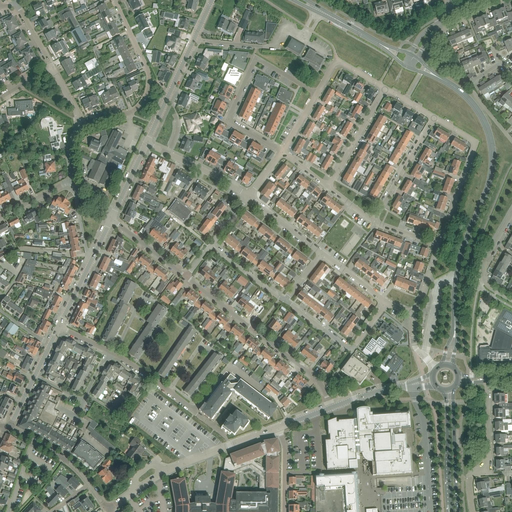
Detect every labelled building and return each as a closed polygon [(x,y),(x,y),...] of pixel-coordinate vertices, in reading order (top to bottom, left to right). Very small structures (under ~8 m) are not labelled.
[(44,3),(43,3),(44,4),(49,13),(52,12),(55,10),(54,4),(56,3),(54,0),(47,0),(46,1),(47,3),(44,4),(44,3)] [(140,1),(139,0),(128,0),(127,0),(129,5),(130,5),(133,11),(140,7),(141,7),(138,2),(140,1)] [(189,2),(187,9),(195,12),(198,0),(187,0),(187,2),(189,2)] [(393,0),(390,0),(388,1),(391,11),(395,10),(395,13),(403,11),(403,7),(400,0),(395,0),(394,0),(393,0)] [(375,9),(374,9),(375,12),(382,11),(383,14),(389,12),(386,3),(383,4),(382,2),(374,4),(375,9)] [(40,3),(33,7),(36,13),(39,11),(42,17),(46,15),(49,13),(44,4),(41,5),(40,3)] [(101,13),(108,10),(105,4),(95,9),(97,12),(100,10),(101,13)] [(511,18),(510,13),(507,14),(505,8),(499,11),(502,20),(505,18),(507,23),(509,22),(511,20),(511,18)] [(104,19),(111,16),(108,10),(101,13),(104,19)] [(64,21),(65,20),(73,16),(70,11),(61,16),(64,21)] [(495,19),(492,20),(494,27),(496,30),(496,31),(497,32),(500,31),(502,30),(500,25),(501,24),(499,21),(502,20),(499,11),(492,13),(495,19)] [(140,16),(136,18),(139,23),(140,26),(143,31),(144,31),(146,34),(145,35),(147,38),(154,35),(152,31),(144,14),(143,14),(142,14),(139,15),(140,16)] [(220,24),(218,28),(224,31),(226,28),(233,31),(233,32),(236,26),(232,25),(228,23),(227,22),(229,18),(222,15),(218,23),(220,24)] [(239,28),(244,30),(250,17),(244,15),(239,28)] [(487,15),(481,18),(484,27),(487,26),(488,29),(494,27),(492,20),(489,21),(487,15)] [(103,27),(114,22),(111,16),(104,19),(100,21),(101,22),(98,23),(100,29),(103,27)] [(6,24),(7,27),(15,22),(13,17),(8,20),(6,17),(1,20),(3,24),(6,24)] [(484,27),(481,18),(474,20),(477,26),(474,27),(476,34),(477,34),(482,31),(481,28),(484,27)] [(45,19),(38,23),(42,30),(46,27),(47,30),(54,26),(50,20),(46,22),(45,19)] [(177,28),(187,31),(190,21),(180,19),(177,28)] [(7,31),(10,36),(15,33),(13,30),(18,27),(15,22),(7,27),(9,30),(7,31)] [(105,31),(100,34),(102,37),(107,34),(106,33),(110,31),(117,28),(114,22),(103,27),(105,31)] [(78,47),(79,46),(87,42),(85,37),(80,27),(74,30),(70,32),(78,47)] [(465,27),(462,28),(467,40),(472,38),(474,37),(471,30),(469,30),(466,31),(465,27)] [(117,28),(110,31),(113,38),(119,34),(117,28)] [(462,33),(459,34),(462,42),(467,40),(462,28),(460,29),(462,33)] [(57,37),(57,31),(55,29),(45,35),(49,42),(52,40),(54,42),(60,38),(59,37),(58,37),(57,37)] [(454,31),(452,32),(457,44),(462,42),(459,34),(456,35),(454,31)] [(258,42),(258,43),(263,44),(264,34),(251,32),(251,34),(246,33),(245,37),(243,37),(243,41),(251,42),(252,42),(258,42)] [(457,44),(452,32),(449,33),(451,37),(448,39),(451,46),(452,46),(453,48),(458,46),(457,44)] [(14,40),(16,42),(24,38),(21,33),(16,35),(15,33),(10,36),(12,40),(14,40)] [(125,46),(122,40),(121,37),(117,39),(110,42),(112,45),(111,45),(114,51),(118,49),(125,46)] [(172,51),(177,52),(181,39),(173,37),(172,39),(169,38),(167,44),(174,46),(172,51)] [(17,52),(18,51),(24,48),(22,46),(27,43),(24,38),(16,42),(18,45),(12,52),(13,55),(17,52)] [(307,66),(317,72),(318,71),(317,71),(319,68),(320,69),(325,60),(315,55),(317,53),(309,49),(305,47),(306,47),(291,39),(285,49),(311,64),(310,67),(308,66),(307,66)] [(69,53),(62,41),(58,43),(52,47),(56,54),(62,51),(64,55),(69,53)] [(87,42),(79,46),(82,50),(90,46),(87,42)] [(118,49),(121,55),(128,52),(125,46),(118,49)] [(33,53),(30,48),(27,50),(25,51),(24,48),(18,51),(17,52),(19,56),(21,56),(23,55),(25,58),(33,53)] [(207,59),(209,55),(213,55),(213,50),(206,49),(206,53),(204,53),(202,57),(200,56),(195,66),(204,70),(208,60),(207,59)] [(153,55),(146,54),(146,56),(147,58),(150,63),(151,63),(159,64),(161,52),(153,51),(153,55)] [(124,61),(131,58),(128,52),(121,55),(118,57),(121,62),(124,61)] [(245,61),(246,58),(243,56),(244,53),(238,52),(235,57),(237,58),(234,66),(243,70),(246,65),(245,64),(246,61),(245,61)] [(482,55),(477,57),(482,69),(485,68),(483,64),(486,62),(485,61),(488,60),(485,52),(482,53),(482,55)] [(17,64),(16,64),(14,59),(10,53),(8,55),(10,64),(7,65),(12,73),(17,70),(14,65),(17,64)] [(23,59),(19,62),(20,64),(25,62),(25,63),(24,63),(26,66),(29,65),(28,63),(36,59),(33,53),(25,58),(23,59)] [(165,63),(165,64),(174,68),(176,64),(174,63),(178,55),(168,54),(167,57),(166,57),(165,60),(166,61),(165,63)] [(468,57),(466,58),(472,73),(474,72),(473,68),(476,67),(472,59),(471,56),(468,57)] [(477,57),(472,59),(476,67),(478,66),(480,70),(482,69),(477,57)] [(61,63),(65,70),(74,65),(70,58),(61,63)] [(84,64),(88,71),(99,65),(95,58),(84,64)] [(124,61),(127,67),(134,64),(131,58),(124,61)] [(462,63),(465,71),(468,70),(470,74),(472,73),(466,58),(461,60),(462,63)] [(0,71),(1,73),(4,72),(7,77),(12,73),(7,65),(5,61),(0,64),(0,71)] [(134,64),(127,67),(130,74),(137,70),(134,64)] [(74,65),(65,70),(68,76),(77,71),(74,65)] [(88,79),(103,71),(100,65),(85,73),(88,79)] [(166,84),(171,74),(165,71),(167,68),(162,66),(160,69),(163,71),(159,81),(166,84)] [(198,70),(196,74),(206,79),(208,75),(198,70)] [(235,85),(237,79),(238,80),(240,76),(239,75),(240,74),(232,70),(229,76),(226,75),(224,80),(235,85)] [(342,73),(339,80),(342,82),(346,85),(347,83),(349,84),(353,79),(349,77),(350,76),(348,75),(347,75),(347,76),(346,75),(342,73)] [(189,79),(185,88),(194,91),(196,87),(197,87),(201,78),(193,74),(191,79),(189,79)] [(257,78),(255,83),(257,83),(255,86),(262,90),(264,91),(268,84),(269,80),(270,80),(267,79),(267,78),(268,78),(263,76),(263,77),(257,75),(256,78),(257,78)] [(503,84),(506,82),(501,75),(495,78),(493,75),(491,76),(499,89),(504,86),(503,84)] [(491,81),(488,83),(494,92),(499,89),(491,76),(489,78),(491,81)] [(88,88),(83,78),(79,81),(79,80),(73,84),(76,91),(79,90),(80,91),(88,88)] [(137,85),(139,84),(138,81),(135,82),(130,84),(129,81),(131,81),(130,79),(127,81),(130,87),(132,92),(135,91),(136,91),(137,90),(138,89),(137,85)] [(495,93),(488,83),(486,85),(484,81),(481,82),(488,93),(490,96),(495,93)] [(230,88),(232,85),(226,82),(224,85),(222,85),(220,90),(230,95),(233,89),(230,88)] [(358,93),(353,100),(358,103),(360,100),(362,95),(360,94),(363,89),(364,86),(361,84),(362,83),(360,82),(359,82),(358,82),(353,90),(358,93)] [(488,93),(481,82),(479,84),(482,87),(479,89),(483,95),(481,96),(486,104),(488,102),(484,96),(488,93)] [(348,85),(343,94),(346,96),(352,87),(348,85)] [(132,92),(130,87),(124,90),(122,86),(119,87),(121,93),(124,92),(126,98),(133,95),(132,92)] [(114,87),(107,90),(113,103),(117,102),(116,99),(119,97),(114,87)] [(275,98),(285,104),(286,100),(290,102),(291,99),(290,99),(290,98),(291,96),(292,94),(290,93),(287,92),(286,92),(287,90),(281,87),(278,93),(281,94),(278,100),(276,98),(275,98)] [(367,99),(368,99),(366,102),(369,104),(371,101),(370,101),(375,92),(372,91),(373,90),(373,89),(371,88),(370,88),(370,89),(369,89),(366,94),(369,96),(367,99)] [(258,98),(260,93),(252,89),(250,94),(258,98)] [(329,89),(326,96),(331,99),(334,92),(329,89)] [(113,103),(107,90),(104,92),(105,94),(101,95),(105,104),(108,103),(109,105),(113,103)] [(228,100),(230,95),(220,90),(218,95),(220,96),(218,98),(224,101),(226,98),(228,100)] [(503,106),(505,104),(511,97),(508,95),(511,92),(509,90),(498,103),(503,106)] [(343,95),(337,91),(335,94),(336,95),(335,97),(340,100),(338,103),(341,104),(344,99),(346,96),(343,94),(343,95)] [(197,102),(199,98),(190,94),(188,97),(182,94),(177,105),(185,108),(187,104),(189,105),(192,100),(197,102)] [(256,102),(258,98),(250,94),(247,98),(256,102)] [(93,110),(88,97),(87,97),(87,95),(80,98),(85,110),(88,109),(89,111),(93,110)] [(91,95),(88,97),(93,110),(98,108),(97,106),(100,105),(96,95),(92,97),(91,95)] [(327,105),(326,107),(329,109),(333,111),(335,113),(338,108),(335,106),(334,108),(330,106),(331,103),(329,102),(331,99),(326,96),(322,102),(327,105)] [(223,104),(224,101),(218,98),(217,102),(215,106),(223,110),(226,105),(223,104)] [(254,107),(256,102),(247,98),(245,103),(254,107)] [(7,109),(8,117),(21,116),(21,111),(28,111),(28,112),(33,111),(32,100),(15,102),(15,108),(7,109)] [(360,100),(358,103),(366,108),(367,108),(369,105),(360,100)] [(254,107),(245,103),(243,108),(251,112),(254,107)] [(394,122),(397,123),(400,117),(398,115),(402,108),(396,104),(394,108),(387,103),(384,109),(389,112),(392,113),(394,115),(397,116),(394,122)] [(285,108),(277,104),(275,109),(283,112),(285,108)] [(221,115),(223,110),(215,106),(213,105),(210,111),(212,111),(211,115),(217,117),(218,114),(221,115)] [(319,106),(316,112),(321,115),(325,109),(319,106)] [(350,110),(353,112),(359,115),(362,109),(357,106),(356,108),(352,106),(350,110)] [(249,116),(251,112),(243,108),(241,112),(249,116)] [(283,112),(275,109),(273,113),(281,117),(283,112)] [(338,111),(337,114),(346,119),(347,117),(355,121),(359,115),(353,112),(352,115),(349,113),(348,114),(346,113),(345,115),(338,111)] [(400,117),(397,123),(400,125),(404,118),(410,122),(414,115),(407,111),(403,118),(400,117)] [(247,121),(249,116),(241,112),(239,117),(247,121)] [(318,121),(316,124),(323,127),(324,125),(321,123),(323,120),(320,118),(321,115),(316,112),(312,118),(318,121)] [(281,117),(273,113),(271,118),(279,122),(281,117)] [(197,129),(195,122),(200,121),(199,116),(197,117),(196,115),(185,118),(186,124),(187,126),(186,126),(187,131),(189,131),(189,132),(190,131),(190,132),(193,131),(194,133),(199,132),(198,128),(197,129)] [(380,116),(377,122),(383,125),(386,119),(380,116)] [(55,136),(55,137),(60,136),(60,134),(61,134),(62,128),(57,128),(56,127),(57,126),(57,125),(56,124),(56,123),(55,122),(54,121),(53,120),(52,119),(51,118),(49,117),(47,117),(45,117),(43,118),(41,120),(41,122),(40,124),(41,126),(42,128),(48,127),(50,137),(55,136)] [(416,129),(420,132),(423,128),(421,127),(424,121),(418,117),(414,123),(419,126),(416,129)] [(277,126),(279,122),(271,118),(268,123),(277,126)] [(343,123),(341,127),(344,128),(349,132),(353,125),(347,122),(346,124),(343,123)] [(377,122),(373,128),(379,131),(383,125),(377,122)] [(274,131),(277,126),(268,123),(266,127),(274,131)] [(310,123),(306,129),(312,132),(315,126),(310,123)] [(225,138),(228,132),(225,131),(224,130),(226,127),(221,124),(215,134),(220,137),(221,135),(225,138)] [(316,124),(315,126),(322,130),(321,131),(324,133),(326,129),(323,127),(316,124)] [(340,126),(337,132),(340,134),(340,135),(346,138),(349,132),(344,128),(341,127),(340,126)] [(408,129),(416,135),(418,131),(410,126),(408,129)] [(272,136),(274,131),(266,127),(264,132),(272,136)] [(373,128),(370,134),(376,137),(379,131),(373,128)] [(312,132),(306,129),(303,135),(308,138),(312,132)] [(434,135),(440,139),(444,132),(438,129),(434,135)] [(91,162),(88,168),(92,170),(92,172),(88,179),(107,188),(116,170),(115,170),(118,163),(122,165),(126,159),(125,158),(128,152),(119,147),(117,151),(114,150),(115,149),(122,135),(116,132),(115,132),(113,131),(113,132),(105,147),(101,153),(100,155),(97,162),(96,161),(96,162),(92,160),(91,162)] [(407,131),(403,137),(409,141),(413,135),(407,131)] [(234,143),(239,135),(234,132),(232,135),(231,135),(231,134),(228,132),(225,138),(229,141),(228,143),(233,146),(234,144),(234,143)] [(441,147),(438,153),(441,155),(444,150),(444,151),(447,146),(449,143),(450,141),(448,139),(450,136),(444,132),(440,139),(446,142),(442,148),(441,147)] [(379,139),(376,137),(370,134),(366,140),(372,143),(374,141),(377,143),(379,139)] [(90,146),(89,148),(95,151),(94,152),(100,154),(103,148),(105,145),(108,139),(107,135),(102,137),(100,142),(99,143),(92,140),(90,146)] [(247,143),(244,141),(243,142),(242,141),(244,138),(239,135),(234,143),(234,144),(243,149),(247,143)] [(60,136),(55,137),(57,143),(51,144),(52,151),(59,149),(59,146),(60,143),(62,142),(60,136)] [(335,137),(331,143),(339,148),(343,142),(340,141),(341,139),(339,138),(340,137),(338,136),(337,138),(335,137)] [(403,137),(400,143),(406,147),(409,141),(403,137)] [(184,139),(180,149),(189,153),(191,149),(188,148),(191,142),(184,139)] [(300,139),(297,146),(305,150),(307,147),(304,145),(305,142),(300,139)] [(451,145),(457,149),(461,142),(455,139),(451,145)] [(339,148),(331,143),(329,142),(328,145),(332,148),(331,151),(336,154),(338,151),(338,152),(340,149),(339,148)] [(461,142),(457,149),(463,152),(467,146),(461,142)] [(253,154),(258,146),(253,143),(251,146),(249,145),(250,145),(247,143),(243,149),(248,151),(246,154),(251,157),(253,154)] [(319,143),(317,147),(326,152),(328,148),(319,143)] [(400,143),(396,149),(402,153),(406,147),(400,143)] [(360,150),(366,154),(369,155),(371,152),(368,151),(370,148),(364,144),(360,150)] [(262,153),(260,152),(262,149),(258,146),(253,154),(262,160),(265,154),(262,152),(262,153)] [(305,160),(308,161),(312,154),(305,150),(297,146),(293,152),(298,155),(300,152),(307,156),(305,160)] [(210,163),(215,155),(206,149),(203,155),(206,157),(206,156),(207,157),(205,160),(210,163)] [(403,154),(403,153),(402,153),(396,149),(395,152),(392,150),(391,152),(391,153),(391,154),(399,159),(401,156),(402,155),(403,154)] [(426,149),(422,155),(428,158),(430,155),(438,160),(441,155),(438,153),(436,152),(435,154),(426,149)] [(360,150),(357,156),(363,160),(366,154),(360,150)] [(388,150),(386,153),(390,155),(389,156),(389,157),(391,158),(389,161),(395,165),(399,159),(391,154),(391,153),(391,152),(388,150)] [(225,160),(221,157),(222,155),(216,153),(215,155),(210,163),(215,166),(217,163),(218,163),(218,164),(221,166),(225,160)] [(312,154),(308,161),(312,164),(317,157),(312,154)] [(425,164),(424,166),(429,169),(430,167),(429,166),(431,163),(426,161),(428,158),(422,155),(419,161),(425,164)] [(322,156),(320,159),(330,165),(333,159),(328,156),(326,158),(322,156)] [(357,156),(353,162),(360,166),(363,160),(357,156)] [(151,157),(147,165),(153,168),(155,164),(157,165),(158,163),(162,165),(161,167),(160,166),(158,170),(171,177),(176,165),(165,160),(158,157),(156,160),(151,157)] [(330,165),(320,159),(318,163),(322,165),(321,168),(326,171),(330,165)] [(234,165),(225,160),(221,166),(224,167),(226,168),(224,171),(229,174),(234,165)] [(453,160),(451,167),(458,170),(460,163),(453,160)] [(39,172),(39,176),(46,175),(47,176),(51,176),(50,173),(56,172),(54,162),(45,164),(46,171),(39,172)] [(353,162),(350,168),(356,172),(360,166),(353,162)] [(147,165),(144,172),(146,173),(150,175),(152,176),(153,173),(155,169),(153,168),(147,165)] [(239,176),(243,170),(234,165),(229,174),(233,177),(235,173),(237,174),(236,175),(239,176)] [(283,165),(279,171),(286,176),(291,171),(283,165)] [(387,165),(383,172),(389,175),(393,170),(393,169),(387,165)] [(416,165),(413,170),(422,175),(424,171),(432,175),(432,173),(433,171),(429,169),(424,166),(423,168),(416,165)] [(451,167),(447,165),(445,171),(449,173),(449,174),(456,176),(458,170),(451,167)] [(350,168),(346,174),(353,178),(356,172),(350,168)] [(28,178),(24,169),(19,171),(23,180),(28,178)] [(251,179),(253,174),(248,171),(247,173),(243,170),(239,176),(243,178),(244,178),(242,182),(247,185),(249,182),(250,183),(252,180),(251,179)] [(413,170),(410,175),(419,180),(422,175),(413,170)] [(286,176),(279,171),(274,176),(279,180),(281,178),(283,180),(286,176)] [(148,183),(150,180),(156,183),(158,179),(152,176),(150,175),(146,173),(144,172),(140,180),(148,183)] [(178,180),(181,182),(185,176),(178,172),(172,182),(175,184),(178,180)] [(289,179),(292,181),(297,175),(294,172),(289,179)] [(383,172),(380,177),(386,181),(389,175),(383,172)] [(349,184),(352,179),(353,178),(346,174),(343,180),(349,184)] [(185,176),(181,182),(179,186),(185,190),(188,186),(192,180),(185,176)] [(295,181),(301,185),(305,180),(300,176),(295,181)] [(374,182),(376,183),(382,187),(386,181),(380,177),(377,176),(374,182)] [(5,180),(6,184),(7,184),(11,192),(14,191),(17,196),(19,195),(20,196),(23,194),(23,193),(17,182),(17,181),(11,184),(8,178),(5,180)] [(447,178),(445,185),(452,187),(454,181),(447,178)] [(29,190),(25,182),(24,180),(23,181),(22,179),(17,182),(23,193),(29,190)] [(275,180),(271,184),(275,188),(277,186),(282,190),(284,187),(278,183),(275,180)] [(280,180),(278,183),(284,187),(286,188),(288,187),(280,180)] [(301,185),(306,189),(311,184),(305,180),(301,185)] [(357,180),(352,189),(357,192),(360,188),(362,183),(360,182),(357,180)] [(421,181),(419,184),(426,188),(428,184),(421,180),(421,181)] [(407,181),(404,186),(413,191),(415,188),(413,187),(414,185),(407,181)] [(267,185),(264,188),(265,189),(271,193),(273,194),(277,189),(275,188),(271,184),(269,183),(267,185)] [(376,183),(373,189),(379,193),(382,187),(376,183)] [(2,191),(0,192),(5,202),(11,199),(9,195),(12,193),(11,192),(7,184),(6,184),(3,185),(6,192),(3,193),(2,191)] [(198,196),(199,194),(203,188),(198,184),(193,192),(196,194),(195,195),(198,196)] [(305,192),(309,195),(310,196),(312,194),(316,188),(311,184),(306,189),(305,192)] [(365,185),(364,184),(359,193),(366,197),(368,193),(362,190),(365,185)] [(452,187),(445,185),(442,191),(449,194),(452,187)] [(143,193),(144,189),(138,186),(135,192),(142,195),(152,200),(153,200),(154,198),(151,196),(145,193),(143,193)] [(405,193),(403,196),(407,198),(412,201),(414,201),(415,199),(411,197),(412,197),(410,196),(413,191),(404,186),(401,191),(405,193)] [(203,188),(199,194),(201,195),(199,198),(203,201),(205,197),(205,198),(209,192),(203,188)] [(316,188),(312,194),(317,198),(322,193),(316,188)] [(271,193),(265,189),(263,192),(263,191),(261,194),(267,199),(271,193)] [(379,193),(373,189),(369,195),(375,199),(377,196),(378,196),(380,194),(379,193)] [(179,199),(182,201),(187,193),(184,191),(179,199)] [(438,202),(438,203),(445,205),(448,199),(441,196),(442,194),(439,193),(434,191),(433,194),(437,195),(435,201),(438,202)] [(142,195),(135,192),(132,198),(139,201),(140,199),(150,204),(152,200),(142,195)] [(187,193),(182,201),(182,200),(186,203),(191,194),(188,192),(187,194),(187,193)] [(325,207),(327,206),(331,200),(326,196),(319,204),(323,207),(324,206),(325,207)] [(398,196),(395,202),(407,208),(409,205),(406,204),(407,204),(402,201),(403,199),(406,201),(407,198),(403,196),(402,198),(398,196)] [(56,205),(60,208),(65,200),(61,198),(61,199),(59,198),(57,201),(56,201),(54,200),(50,207),(50,208),(52,209),(54,209),(56,205)] [(65,200),(60,208),(59,211),(62,213),(63,210),(65,211),(64,212),(68,214),(71,209),(69,208),(68,208),(70,204),(68,203),(69,202),(65,200)] [(168,211),(184,223),(192,212),(177,200),(168,211)] [(276,205),(281,210),(286,204),(280,200),(276,205)] [(331,200),(327,206),(332,210),(337,204),(331,200)] [(220,203),(216,209),(222,213),(226,208),(227,208),(225,206),(227,204),(222,201),(220,203)] [(404,214),(407,208),(395,202),(394,204),(393,204),(392,204),(391,205),(392,206),(392,207),(394,208),(391,212),(397,215),(399,211),(397,210),(399,207),(401,209),(402,211),(401,211),(402,213),(404,214)] [(130,203),(127,209),(133,212),(134,211),(136,206),(136,205),(130,203)] [(195,207),(192,205),(193,205),(192,203),(190,206),(189,207),(197,212),(201,206),(198,204),(195,207)] [(445,205),(438,203),(436,209),(443,212),(445,205)] [(148,209),(159,214),(165,206),(160,204),(158,208),(156,207),(155,208),(150,206),(148,209)] [(281,210),(287,214),(291,208),(286,204),(281,210)] [(303,208),(300,211),(303,213),(309,206),(306,204),(303,208)] [(337,204),(332,210),(338,214),(342,208),(337,204)] [(291,208),(287,214),(292,218),(297,212),(294,210),(295,209),(294,207),(293,206),(291,208)] [(214,207),(207,216),(208,216),(211,218),(214,221),(216,218),(218,219),(222,213),(216,209),(214,207)] [(309,213),(311,215),(313,212),(318,216),(316,217),(316,218),(318,215),(320,213),(319,213),(313,208),(312,209),(314,210),(313,211),(311,210),(309,213)] [(42,221),(39,216),(37,217),(33,209),(25,214),(26,216),(23,218),(26,224),(34,220),(33,219),(34,218),(37,223),(42,221)] [(127,209),(124,215),(127,216),(125,221),(126,221),(131,225),(131,224),(132,224),(133,224),(133,223),(134,223),(134,222),(134,221),(133,221),(133,220),(131,219),(133,216),(140,219),(145,222),(147,223),(143,228),(146,230),(149,226),(154,221),(153,221),(150,219),(134,211),(133,212),(127,209)] [(154,221),(149,226),(153,230),(150,234),(155,239),(161,231),(162,230),(157,226),(161,221),(166,214),(162,211),(157,218),(154,221)] [(241,219),(246,223),(251,217),(246,212),(241,219)] [(407,222),(413,225),(416,218),(414,217),(409,216),(410,213),(407,212),(404,217),(408,219),(407,222)] [(307,230),(312,224),(313,222),(309,218),(311,215),(309,213),(307,216),(308,217),(306,220),(302,225),(305,228),(304,228),(304,229),(306,230),(307,229),(307,230)] [(296,221),(302,225),(306,220),(301,215),(296,221)] [(413,225),(420,227),(423,218),(424,217),(420,215),(420,216),(418,216),(417,216),(416,218),(413,225)] [(207,220),(203,226),(209,230),(213,225),(214,225),(212,223),(214,221),(211,218),(208,216),(206,219),(207,220)] [(430,220),(426,229),(433,232),(434,229),(438,230),(440,224),(437,223),(436,225),(432,224),(433,220),(431,219),(432,217),(429,216),(428,220),(430,220)] [(250,229),(254,231),(258,225),(255,223),(257,221),(251,217),(246,223),(252,227),(250,229)] [(21,226),(19,223),(17,218),(8,222),(11,227),(13,232),(17,230),(16,229),(21,226)] [(420,227),(426,229),(430,220),(428,220),(423,218),(420,227)] [(324,220),(323,219),(320,222),(322,223),(323,223),(326,226),(327,225),(331,228),(331,227),(332,226),(327,222),(325,220),(324,220)] [(63,233),(63,234),(76,231),(75,227),(70,228),(69,222),(64,223),(66,230),(67,229),(68,232),(63,233)] [(36,224),(36,233),(40,233),(40,228),(47,227),(47,223),(38,223),(38,224),(36,224)] [(10,233),(8,229),(8,228),(5,224),(0,226),(0,234),(4,232),(6,235),(10,233)] [(307,230),(313,234),(317,228),(312,224),(307,230)] [(258,232),(263,236),(268,230),(263,225),(261,227),(258,225),(254,231),(256,233),(258,232)] [(203,226),(199,231),(201,233),(205,236),(209,230),(203,226)] [(23,240),(23,235),(15,234),(13,232),(11,227),(9,228),(8,229),(10,233),(13,239),(15,239),(23,240)] [(317,228),(313,234),(315,236),(315,237),(317,238),(318,238),(320,236),(323,238),(326,233),(323,231),(322,232),(317,228)] [(270,239),(273,241),(275,238),(272,236),(274,234),(268,230),(263,236),(269,241),(270,239)] [(68,235),(69,241),(78,239),(76,231),(63,234),(64,236),(68,235)] [(161,231),(155,239),(161,243),(163,241),(165,243),(169,238),(168,238),(169,236),(167,235),(164,233),(161,231)] [(378,240),(381,241),(383,234),(376,232),(376,234),(372,233),(366,241),(373,243),(373,242),(377,243),(378,240)] [(381,241),(387,244),(389,237),(386,235),(387,235),(386,234),(385,233),(384,234),(383,234),(381,241)] [(224,241),(229,245),(234,240),(228,235),(223,241),(224,241)] [(119,250),(123,241),(117,237),(116,241),(113,240),(110,246),(116,249),(119,250)] [(387,244),(393,246),(396,239),(389,237),(387,244)] [(239,250),(242,252),(240,254),(241,255),(241,254),(246,259),(251,252),(245,248),(247,245),(251,240),(248,238),(244,243),(239,250)] [(275,245),(280,249),(285,243),(279,239),(278,240),(275,238),(273,241),(276,243),(275,245)] [(399,252),(403,241),(399,240),(400,239),(396,238),(396,239),(393,246),(393,248),(392,249),(393,250),(399,252)] [(68,247),(68,248),(79,246),(78,239),(69,241),(71,247),(68,247)] [(234,250),(235,250),(236,248),(239,250),(244,243),(242,241),(239,244),(234,240),(229,245),(235,250),(234,250)] [(422,257),(423,258),(423,257),(426,258),(429,251),(422,249),(405,242),(401,255),(407,257),(410,249),(418,252),(417,255),(422,257)] [(170,251),(176,255),(180,250),(178,247),(179,245),(177,243),(170,251)] [(287,252),(290,254),(292,251),(289,249),(291,247),(285,243),(280,249),(279,251),(281,253),(283,251),(286,254),(287,252)] [(79,246),(68,248),(68,250),(71,249),(72,251),(70,252),(72,258),(76,257),(75,252),(80,251),(79,246)] [(116,249),(110,246),(107,252),(113,255),(116,249)] [(180,250),(176,255),(182,259),(188,252),(185,249),(183,252),(180,250)] [(251,263),(252,263),(253,261),(256,263),(261,257),(265,252),(263,250),(259,255),(258,254),(258,255),(257,254),(254,255),(251,252),(246,259),(252,263),(251,263)] [(292,258),(297,262),(302,256),(296,252),(295,253),(292,251),(290,254),(287,258),(289,259),(292,256),(293,256),(292,258)] [(265,252),(261,257),(256,263),(259,265),(257,267),(258,268),(258,267),(260,269),(259,270),(262,273),(268,265),(264,263),(265,262),(264,260),(263,260),(268,254),(265,252)] [(354,266),(360,270),(366,262),(361,258),(356,254),(351,260),(356,264),(354,266)] [(504,256),(502,259),(510,264),(511,259),(511,257),(506,254),(504,256)] [(131,255),(126,264),(129,265),(132,261),(135,258),(131,255)] [(138,262),(143,265),(147,259),(143,256),(141,258),(138,257),(135,261),(137,263),(138,262)] [(302,256),(297,262),(301,265),(299,268),(303,271),(307,266),(305,264),(308,260),(302,256)] [(105,257),(102,263),(111,268),(114,262),(105,257)] [(69,258),(65,267),(69,269),(68,270),(76,273),(78,269),(73,267),(76,262),(72,260),(71,260),(69,258)] [(147,259),(143,265),(147,268),(147,269),(149,271),(152,267),(150,265),(152,262),(147,259)] [(502,259),(499,265),(507,269),(510,264),(502,259)] [(31,260),(28,260),(26,263),(25,266),(24,267),(29,268),(35,269),(35,265),(36,265),(36,262),(31,260)] [(129,265),(124,273),(126,274),(128,272),(128,273),(135,263),(132,261),(129,265)] [(360,270),(365,274),(370,268),(367,266),(369,263),(367,261),(366,262),(360,270)] [(200,274),(206,279),(210,274),(207,271),(209,269),(206,266),(207,264),(205,262),(200,268),(202,270),(200,274)] [(282,265),(282,264),(280,263),(279,262),(273,269),(268,265),(262,273),(266,275),(266,274),(269,276),(268,276),(269,276),(270,274),(273,276),(282,265)] [(392,262),(387,268),(394,272),(395,269),(395,268),(397,264),(392,262)] [(111,268),(102,263),(99,269),(108,274),(111,268)] [(123,273),(124,273),(129,265),(126,264),(123,263),(119,271),(123,273)] [(405,270),(410,272),(412,273),(413,270),(421,273),(423,265),(417,263),(415,267),(413,266),(412,269),(406,267),(405,270)] [(324,274),(326,275),(330,270),(322,264),(320,266),(319,266),(318,268),(318,269),(324,274)] [(273,276),(276,278),(274,280),(274,281),(275,280),(280,285),(285,279),(279,274),(285,267),(282,265),(273,276)] [(499,265),(496,270),(503,275),(505,272),(508,274),(510,271),(507,269),(499,265)] [(22,271),(21,274),(30,276),(31,271),(28,271),(29,268),(24,267),(24,268),(22,271)] [(69,269),(65,267),(63,267),(62,271),(67,272),(65,275),(73,279),(76,273),(68,270),(69,269)] [(153,273),(158,276),(163,270),(158,267),(156,270),(153,268),(150,272),(153,274),(153,273)] [(215,267),(210,274),(206,279),(213,284),(217,278),(213,276),(218,270),(215,267)] [(365,274),(371,278),(375,273),(370,268),(365,274)] [(219,276),(222,278),(225,274),(227,271),(225,269),(219,276)] [(314,275),(320,279),(324,274),(318,269),(314,275)] [(401,288),(404,280),(405,278),(399,276),(401,270),(398,269),(395,275),(398,276),(394,286),(401,288)] [(163,270),(158,276),(163,280),(160,283),(161,284),(156,291),(160,294),(162,291),(169,281),(167,280),(168,278),(165,276),(167,274),(163,270)] [(503,275),(496,270),(494,274),(493,276),(497,278),(495,282),(501,285),(503,282),(500,280),(503,275)] [(287,274),(290,276),(294,279),(296,275),(290,271),(287,274)] [(145,278),(148,274),(146,272),(142,275),(138,280),(137,281),(141,284),(145,278)] [(376,282),(376,283),(381,277),(380,277),(375,273),(371,278),(374,281),(373,281),(373,282),(375,283),(376,283),(376,282)] [(31,281),(32,276),(30,276),(21,274),(20,274),(16,282),(23,284),(25,280),(26,281),(27,280),(31,281)] [(95,274),(92,281),(98,283),(101,277),(95,274)] [(381,277),(376,283),(379,285),(379,286),(380,287),(381,287),(382,287),(384,285),(386,287),(390,282),(387,280),(386,281),(383,279),(385,276),(383,274),(380,277),(381,277)] [(113,275),(110,281),(115,284),(120,278),(113,275)] [(320,279),(314,275),(310,280),(318,287),(321,282),(320,282),(321,280),(320,279)] [(53,281),(54,281),(58,283),(61,284),(62,283),(69,287),(72,281),(65,277),(63,281),(58,278),(57,279),(54,278),(53,281)] [(335,284),(340,288),(345,282),(339,278),(335,284)] [(285,279),(280,285),(285,289),(286,289),(290,283),(285,279)] [(401,288),(407,290),(410,283),(404,280),(401,288)] [(9,285),(5,281),(0,287),(5,291),(9,285)] [(51,286),(54,287),(53,290),(56,291),(56,292),(60,294),(62,289),(67,291),(69,287),(62,283),(61,284),(58,283),(54,281),(51,286)] [(98,283),(92,281),(89,287),(95,289),(98,283)] [(102,340),(105,342),(105,341),(111,344),(129,308),(126,306),(137,285),(127,281),(118,299),(121,300),(102,339),(102,340)] [(111,289),(115,284),(110,281),(106,287),(108,288),(111,289)] [(170,284),(166,288),(168,290),(167,290),(168,290),(172,293),(175,289),(178,291),(182,285),(177,281),(175,284),(173,282),(171,285),(169,284),(170,284)] [(224,281),(219,288),(225,293),(229,288),(226,286),(228,284),(224,281)] [(340,288),(346,292),(350,286),(345,282),(340,288)] [(244,289),(247,292),(250,288),(252,285),(249,283),(247,286),(244,289)] [(410,283),(407,290),(413,293),(416,285),(410,283)] [(229,288),(225,293),(231,298),(235,293),(237,291),(234,288),(231,286),(229,288)] [(346,292),(351,296),(355,291),(350,286),(346,292)] [(47,304),(51,305),(58,309),(63,300),(54,295),(54,296),(52,295),(53,292),(49,291),(43,290),(44,290),(38,288),(35,293),(49,300),(47,304)] [(88,298),(87,301),(96,306),(98,308),(101,310),(103,307),(97,303),(98,302),(93,299),(96,292),(92,290),(91,292),(86,290),(83,296),(88,298)] [(327,294),(333,298),(334,296),(336,294),(330,290),(327,294)] [(185,297),(190,300),(195,294),(190,291),(188,293),(185,292),(182,296),(185,298),(185,297)] [(351,296),(357,300),(361,295),(355,291),(351,296)] [(297,297),(302,302),(306,296),(301,292),(297,297)] [(174,300),(172,303),(175,305),(179,299),(178,298),(181,295),(179,293),(174,300)] [(195,294),(190,300),(194,304),(193,305),(196,307),(199,302),(197,300),(199,298),(195,294)] [(242,298),(238,303),(244,308),(248,303),(250,301),(251,299),(247,296),(246,297),(243,294),(240,297),(242,298)] [(308,306),(312,300),(314,298),(308,294),(306,296),(302,302),(308,306)] [(362,305),(366,299),(361,295),(357,300),(362,305)] [(160,299),(168,305),(171,302),(163,296),(160,299)] [(1,303),(6,307),(10,300),(6,297),(1,303)] [(34,304),(36,300),(31,298),(27,306),(32,308),(34,304)] [(362,305),(354,315),(359,318),(361,315),(359,313),(365,307),(368,309),(372,303),(366,299),(362,305)] [(4,308),(9,312),(14,305),(9,302),(11,300),(10,300),(6,307),(4,308)] [(308,306),(313,310),(317,304),(312,300),(308,306)] [(80,302),(77,309),(83,313),(85,309),(87,310),(88,306),(94,309),(96,306),(87,301),(86,304),(80,302)] [(248,303),(244,308),(250,313),(253,310),(254,311),(255,309),(254,308),(251,305),(252,303),(250,301),(248,303)] [(318,314),(324,318),(328,312),(326,311),(329,306),(329,305),(331,302),(329,301),(323,308),(318,314)] [(195,309),(186,320),(189,322),(197,311),(198,311),(200,308),(205,312),(209,306),(205,302),(203,305),(200,303),(196,309),(195,309)] [(56,314),(58,309),(51,305),(47,304),(47,303),(45,308),(47,309),(45,314),(49,316),(52,311),(56,314)] [(313,310),(318,314),(323,308),(317,304),(313,310)] [(9,312),(14,315),(19,308),(14,305),(9,312)] [(149,323),(147,326),(128,354),(137,360),(156,332),(154,330),(167,311),(158,305),(147,322),(149,323)] [(214,309),(209,306),(205,312),(209,315),(208,316),(211,318),(214,314),(212,312),(214,309)] [(184,318),(186,320),(195,309),(193,307),(184,318)] [(19,308),(14,315),(19,318),(23,312),(19,308)] [(77,309),(74,316),(80,319),(82,320),(83,317),(82,316),(83,313),(77,309)] [(511,366),(511,350),(510,351),(511,344),(511,314),(505,311),(494,330),(496,331),(492,347),(481,348),(482,367),(511,366)] [(289,312),(283,320),(288,324),(293,318),(294,316),(292,315),(290,313),(289,312)] [(328,312),(324,318),(329,322),(332,318),(334,317),(328,312)] [(215,320),(220,324),(225,318),(220,314),(218,317),(215,315),(212,319),(215,321),(215,320)] [(28,322),(30,318),(24,315),(19,322),(25,326),(29,328),(31,324),(28,322)] [(43,322),(41,325),(49,329),(51,324),(46,322),(49,317),(44,315),(41,321),(43,322)] [(80,319),(74,316),(70,324),(78,328),(80,324),(78,323),(80,319)] [(353,316),(349,321),(355,326),(359,320),(353,316)] [(201,326),(204,329),(205,327),(210,321),(207,318),(201,326)] [(225,318),(220,324),(224,327),(223,328),(226,330),(229,326),(227,324),(229,321),(225,318)] [(288,324),(285,328),(288,329),(289,330),(296,321),(293,318),(288,324)] [(275,330),(277,332),(280,328),(278,326),(279,324),(274,320),(269,327),(274,331),(275,330)] [(343,325),(345,327),(351,331),(355,326),(349,321),(347,320),(346,321),(343,325)] [(384,322),(379,329),(385,333),(385,332),(392,337),(391,339),(397,344),(402,337),(401,336),(403,334),(399,331),(398,330),(391,324),(389,327),(384,322)] [(11,334),(17,327),(11,323),(5,330),(8,332),(11,334)] [(93,331),(95,327),(87,323),(85,327),(89,329),(87,333),(91,335),(93,331)] [(49,329),(41,325),(40,324),(38,328),(35,334),(40,336),(42,331),(46,333),(49,329)] [(196,332),(193,330),(193,329),(189,326),(156,373),(164,378),(196,332)] [(230,332),(235,335),(239,329),(235,326),(233,328),(230,327),(227,331),(229,333),(230,332)] [(345,327),(341,332),(346,337),(351,331),(345,327)] [(239,329),(235,335),(239,339),(238,340),(241,342),(244,337),(242,335),(244,333),(239,329)] [(222,336),(225,332),(222,330),(219,334),(215,339),(211,336),(209,337),(216,343),(222,336)] [(282,338),(289,343),(293,337),(290,334),(291,333),(288,331),(282,338)] [(302,341),(304,342),(307,338),(311,334),(310,334),(308,332),(302,341)] [(28,345),(38,350),(41,344),(31,339),(30,341),(19,335),(18,338),(21,341),(25,343),(24,343),(28,345)] [(294,336),(293,337),(289,343),(295,348),(299,343),(295,340),(297,338),(294,336)] [(245,343),(250,347),(254,341),(250,337),(248,340),(245,338),(242,342),(244,344),(245,343)] [(386,343),(379,337),(376,341),(372,339),(364,349),(362,352),(366,355),(370,357),(376,349),(378,347),(381,349),(386,343)] [(68,349),(87,358),(87,357),(96,362),(96,361),(95,361),(96,358),(97,356),(94,354),(95,353),(93,352),(94,352),(84,347),(83,348),(78,346),(78,344),(68,340),(67,339),(67,340),(65,340),(63,339),(62,342),(61,344),(59,343),(59,344),(54,354),(55,355),(53,360),(51,359),(46,369),(47,370),(46,371),(47,371),(45,376),(48,378),(48,379),(49,380),(59,385),(59,384),(62,385),(65,379),(55,374),(57,371),(55,370),(65,351),(66,352),(68,349)] [(259,344),(254,341),(250,347),(254,350),(253,351),(256,353),(259,349),(257,347),(259,344)] [(316,352),(319,349),(321,350),(323,347),(318,344),(317,345),(315,348),(313,350),(311,353),(307,358),(314,363),(318,358),(317,357),(319,355),(316,352)] [(38,350),(28,345),(25,350),(29,352),(29,353),(35,356),(38,350)] [(301,353),(307,358),(311,353),(308,350),(310,348),(307,345),(301,353)] [(260,355),(265,359),(269,353),(265,349),(263,352),(260,350),(257,354),(259,356),(260,355)] [(387,366),(385,368),(388,371),(390,369),(395,373),(400,366),(399,366),(403,361),(403,362),(403,361),(395,355),(396,354),(394,349),(389,355),(393,358),(387,366)] [(223,358),(218,354),(217,356),(214,353),(184,392),(191,398),(223,358)] [(269,353),(265,359),(269,362),(268,363),(271,365),(274,361),(272,359),(274,356),(269,353)] [(244,361),(245,359),(242,356),(239,360),(246,366),(248,363),(244,361)] [(370,370),(352,356),(341,371),(359,385),(370,370)] [(33,360),(27,357),(27,358),(26,357),(23,359),(19,357),(18,360),(19,360),(22,362),(24,363),(30,366),(33,360)] [(92,371),(96,363),(96,362),(87,357),(87,358),(85,361),(87,362),(86,364),(84,367),(92,371)] [(332,366),(334,363),(331,360),(328,363),(323,359),(318,366),(327,373),(333,366),(332,366)] [(278,370),(279,371),(284,364),(280,361),(278,364),(275,362),(272,366),(276,369),(276,368),(278,369),(278,370)] [(6,366),(13,370),(15,366),(8,362),(6,366)] [(30,366),(24,363),(21,369),(27,372),(30,366)] [(119,376),(124,369),(116,364),(115,366),(114,365),(111,363),(110,365),(108,367),(107,367),(106,368),(103,372),(101,375),(108,380),(110,377),(112,375),(113,376),(115,373),(116,374),(119,376)] [(284,364),(279,371),(277,374),(281,377),(282,376),(284,378),(285,376),(286,377),(289,372),(287,371),(289,368),(284,364)] [(387,373),(379,367),(377,370),(384,376),(387,373)] [(88,375),(82,372),(82,371),(81,370),(78,376),(85,379),(86,376),(87,377),(88,375)] [(21,376),(21,375),(17,373),(15,376),(4,371),(2,375),(21,385),(24,378),(21,376)] [(128,382),(133,375),(131,373),(130,374),(127,373),(124,379),(128,382)] [(272,405),(240,380),(239,381),(230,374),(230,375),(225,381),(223,384),(221,383),(212,396),(205,405),(204,404),(199,411),(205,415),(208,418),(212,420),(229,398),(229,397),(231,394),(232,394),(229,392),(230,391),(232,390),(234,392),(240,396),(240,397),(257,410),(256,410),(268,419),(270,417),(272,414),(277,408),(273,404),(272,405)] [(108,380),(101,375),(100,377),(101,378),(100,380),(106,384),(108,380)] [(141,380),(140,379),(133,375),(128,382),(133,385),(131,387),(132,388),(129,393),(136,397),(141,390),(142,389),(140,388),(142,386),(143,383),(140,381),(141,380)] [(292,387),(294,389),(302,378),(298,375),(293,381),(295,383),(292,387)] [(83,381),(85,379),(78,376),(76,380),(84,384),(85,382),(83,381)] [(294,389),(290,394),(287,398),(289,399),(298,388),(302,391),(298,395),(302,398),(307,392),(303,388),(307,382),(302,378),(294,389)] [(107,385),(106,384),(100,380),(98,382),(100,383),(99,384),(98,386),(104,389),(105,388),(107,385)] [(16,388),(17,386),(12,383),(11,384),(9,389),(8,391),(9,391),(8,392),(10,393),(16,395),(17,393),(19,389),(16,388)] [(40,386),(38,390),(48,395),(51,390),(52,388),(43,383),(41,387),(40,386)] [(269,384),(268,384),(268,385),(264,389),(269,393),(271,391),(277,395),(280,392),(279,391),(270,383),(269,384)] [(79,391),(80,388),(74,385),(71,390),(79,394),(80,392),(79,391)] [(104,389),(98,386),(97,388),(95,387),(94,389),(101,394),(104,389)] [(101,394),(94,389),(93,392),(94,392),(92,395),(98,399),(101,394)] [(35,397),(33,400),(34,400),(46,406),(48,401),(50,396),(48,395),(38,390),(36,393),(34,392),(33,396),(35,397)] [(498,395),(495,395),(495,404),(505,404),(505,403),(507,403),(507,395),(499,395),(499,394),(498,394),(498,395)] [(280,402),(285,408),(290,403),(285,397),(285,398),(282,395),(278,399),(281,401),(280,402)] [(2,399),(1,402),(10,406),(13,401),(6,398),(4,401),(2,399)] [(33,400),(20,426),(47,439),(53,427),(60,413),(54,410),(56,407),(53,406),(54,404),(48,401),(46,406),(34,400),(33,400)] [(0,404),(2,405),(1,408),(8,411),(10,406),(1,402),(0,403),(0,404)] [(0,419),(3,421),(8,411),(1,408),(0,409),(0,419)] [(372,416),(369,416),(368,410),(367,410),(367,409),(366,409),(365,409),(364,409),(363,409),(362,409),(361,409),(360,410),(359,410),(358,410),(358,411),(357,411),(358,420),(357,420),(349,420),(338,421),(338,422),(337,422),(336,418),(327,422),(328,435),(329,435),(330,438),(330,441),(325,441),(327,464),(326,464),(327,470),(356,468),(355,454),(359,453),(363,453),(363,455),(364,457),(365,459),(367,460),(369,461),(371,461),(372,476),(402,474),(402,473),(404,473),(404,474),(412,473),(412,461),(411,457),(411,449),(406,450),(405,435),(401,436),(401,430),(410,429),(409,413),(372,415),(372,416)] [(508,410),(495,410),(496,418),(506,418),(506,415),(509,415),(508,410)] [(237,412),(233,416),(232,418),(230,417),(226,422),(221,428),(221,429),(228,434),(228,433),(227,433),(229,431),(231,433),(235,435),(240,428),(241,427),(245,429),(249,423),(242,418),(243,416),(237,412)] [(91,423),(90,425),(95,429),(98,425),(92,420),(91,423)] [(496,425),(496,431),(505,431),(505,426),(507,426),(507,423),(496,423),(496,425)] [(87,430),(91,433),(94,430),(95,429),(90,425),(87,430)] [(53,427),(47,439),(46,440),(49,441),(48,443),(50,445),(58,431),(53,427)] [(53,443),(56,445),(63,433),(58,431),(50,445),(52,445),(53,443)] [(58,449),(59,450),(60,449),(67,436),(63,433),(56,445),(59,447),(58,449)] [(6,434),(3,441),(11,445),(13,442),(14,442),(16,439),(6,434)] [(505,443),(505,439),(508,439),(508,435),(496,436),(496,444),(505,443)] [(62,449),(65,450),(68,446),(72,439),(67,436),(60,449),(59,450),(61,451),(62,449)] [(144,450),(138,446),(139,445),(138,445),(141,442),(135,438),(130,445),(133,447),(131,449),(131,450),(127,456),(134,461),(138,457),(139,457),(144,450)] [(68,453),(70,454),(77,441),(72,439),(68,446),(65,450),(69,452),(68,453)] [(278,490),(276,490),(276,489),(278,489),(278,457),(278,454),(278,453),(279,453),(278,443),(277,439),(264,442),(264,443),(263,444),(260,445),(260,444),(230,455),(231,457),(225,459),(223,473),(235,475),(235,474),(249,469),(259,475),(259,489),(264,489),(264,488),(266,488),(266,489),(272,489),(272,496),(278,496),(278,490)] [(11,445),(3,441),(0,447),(0,449),(10,454),(13,446),(11,445)] [(84,463),(94,471),(104,459),(95,451),(91,448),(85,444),(81,441),(72,454),(82,461),(83,460),(85,461),(84,463)] [(503,445),(503,448),(497,449),(497,456),(508,456),(508,453),(508,449),(511,448),(511,444),(508,445),(503,445)] [(2,456),(0,461),(0,462),(7,466),(8,466),(12,467),(13,464),(9,463),(10,460),(2,456)] [(13,468),(16,469),(18,470),(20,462),(14,459),(12,463),(17,465),(16,468),(13,467),(13,468)] [(109,466),(112,463),(107,459),(102,466),(105,470),(99,475),(101,477),(100,478),(104,482),(106,484),(110,482),(113,479),(111,476),(108,472),(112,469),(109,466)] [(497,470),(502,469),(505,469),(505,471),(510,471),(510,465),(504,465),(504,461),(497,461),(497,470)] [(7,466),(0,462),(0,470),(3,472),(4,468),(10,471),(12,467),(8,466),(7,466)] [(9,473),(8,476),(15,479),(18,470),(16,469),(14,475),(9,473)] [(277,511),(277,510),(278,496),(272,496),(272,489),(266,489),(266,493),(236,493),(236,501),(231,501),(235,475),(223,473),(221,473),(216,504),(215,505),(210,504),(210,503),(210,497),(195,497),(195,503),(194,503),(194,504),(190,505),(189,504),(184,479),(179,480),(179,479),(176,479),(176,481),(171,482),(176,507),(175,511),(277,511)] [(358,500),(358,495),(358,494),(357,490),(358,490),(358,489),(357,489),(357,485),(357,484),(357,479),(357,478),(356,474),(357,474),(357,473),(356,473),(351,474),(351,473),(323,475),(323,476),(319,476),(319,475),(318,476),(317,476),(316,476),(315,476),(314,476),(314,485),(314,489),(314,495),(314,511),(358,511),(359,511),(358,506),(359,506),(359,505),(358,505),(358,501),(358,500)] [(80,485),(72,477),(69,480),(61,475),(58,478),(68,488),(68,487),(70,485),(75,490),(80,485)] [(289,485),(296,485),(300,485),(301,484),(301,479),(303,479),(303,476),(295,476),(295,478),(289,478),(289,485)] [(65,490),(68,488),(58,478),(55,481),(59,487),(56,491),(64,498),(69,493),(65,490)] [(483,483),(477,484),(479,491),(482,491),(483,494),(500,491),(505,490),(504,486),(496,487),(497,488),(490,489),(487,489),(486,484),(489,483),(490,483),(489,478),(482,480),(483,483)] [(51,507),(58,500),(60,497),(49,487),(46,490),(51,497),(46,502),(51,507)] [(289,500),(297,500),(297,495),(307,495),(307,488),(299,488),(299,491),(297,491),(289,492),(289,500)] [(484,499),(480,500),(481,508),(486,507),(486,510),(490,509),(492,509),(490,498),(490,497),(493,496),(494,496),(500,495),(500,491),(483,494),(484,499)] [(73,500),(69,503),(72,507),(75,511),(82,506),(84,509),(81,511),(86,511),(87,511),(94,507),(87,498),(82,502),(80,501),(76,504),(73,500)] [(39,511),(41,511),(33,503),(24,511),(39,511)] [(304,509),(304,506),(306,506),(305,503),(296,503),(296,505),(289,505),(288,511),(298,511),(299,509),(304,509)]
